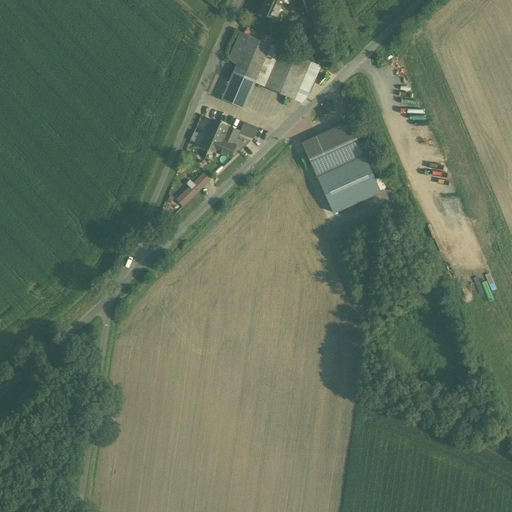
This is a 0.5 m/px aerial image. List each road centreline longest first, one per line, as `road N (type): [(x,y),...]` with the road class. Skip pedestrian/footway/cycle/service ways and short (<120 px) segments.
road 1 (unclassified): [(130,277),(421,0)]
road 2 (unclassified): [(130,277),(128,264),(239,0)]
road 3 (unclassified): [(80,511),(111,298)]
road 4 (unclassified): [(0,392),(111,298)]
